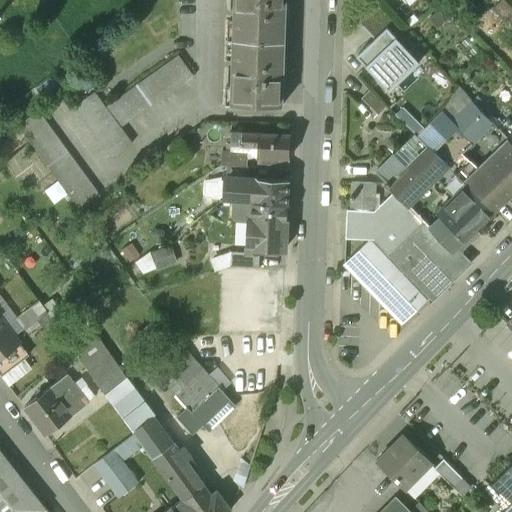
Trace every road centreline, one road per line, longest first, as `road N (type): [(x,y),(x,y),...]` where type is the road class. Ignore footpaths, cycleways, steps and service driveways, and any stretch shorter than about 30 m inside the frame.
road 1 (residential): [(317,0),(308,369)]
road 2 (secondary): [(360,407),(511,255)]
road 3 (residential): [(0,413),(75,511)]
